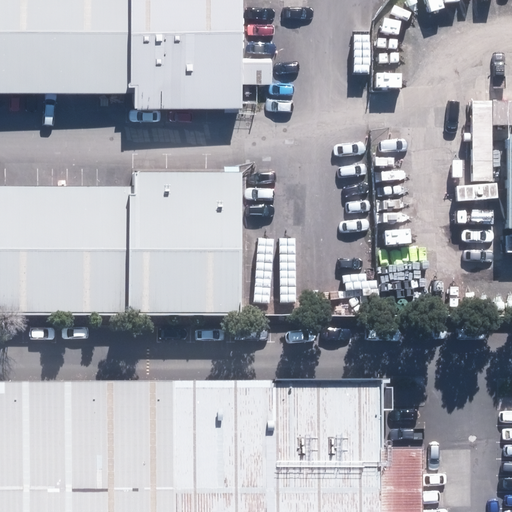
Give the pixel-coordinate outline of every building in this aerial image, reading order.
[(0,0),(0,94),(124,97),(124,119),(240,121),(241,0),(0,0)] [(511,100),(491,101),(491,128),(511,128),(511,100)] [(491,101),(471,101),(471,181),(491,181),(491,128),(491,101)] [(511,143),(500,144),(501,242),(511,241),(511,143)] [(373,185),(339,185),(339,269),(373,269),(373,185)] [(0,326),(231,330),(233,188),(130,186),(130,208),(0,205),(0,326)] [(369,511),(369,387),(0,389),(0,511),(369,511)]
